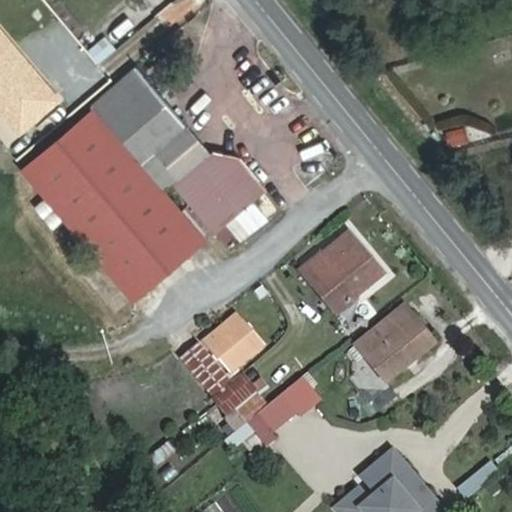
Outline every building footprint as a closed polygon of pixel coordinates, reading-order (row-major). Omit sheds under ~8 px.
[(58,99),(26,62),(13,73),(0,57),(0,53),(11,44),(0,30),(0,108),(19,132),(58,99)] [(26,62),(11,44),(0,53),(0,57),(13,73),(26,62)] [(204,239),(163,190),(172,182),(215,233),(226,223),(241,241),(269,220),(253,200),(264,191),(237,158),(208,153),(139,67),(92,107),(96,111),(25,172),(90,249),(84,254),(90,261),(96,256),(133,300),(204,239)] [(468,127),(446,130),(449,147),(471,144),(468,127)] [(386,275),(349,231),(310,263),(347,307),(386,275)] [(337,314),(347,307),(310,263),(301,270),(337,314)] [(386,381),(435,343),(405,307),(357,345),(386,381)] [(231,371),(263,344),(237,317),(205,343),(231,371)] [(269,404),(243,372),(231,382),(199,342),(180,358),(239,429),(256,414),(260,411),(269,404)] [(291,401),(315,381),(308,373),(284,392),(291,401)] [(263,423),(291,401),(284,392),(269,404),(260,411),(256,414),(263,423)] [(243,439),(263,423),(256,414),(239,429),(237,431),(243,439)] [(160,470),(178,452),(167,440),(149,458),(160,470)] [(414,476),(393,451),(363,475),(378,494),(369,501),(359,488),(337,507),(341,511),(416,511),(433,499),(423,486),(419,489),(411,478),(414,476)] [(468,499),(502,472),(492,459),(459,486),(468,499)] [(419,489),(423,486),(414,476),(411,478),(419,489)] [(236,511),(245,511),(255,505),(238,484),(223,496),(236,511)] [(476,511),(479,510),(472,502),(459,511),(476,511)] [(424,511),(443,511),(436,503),(424,511)]
